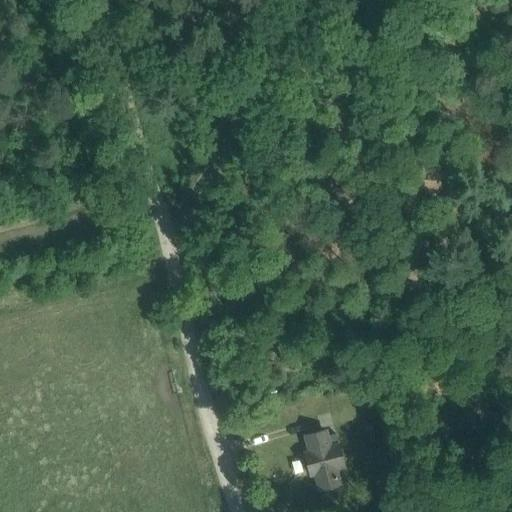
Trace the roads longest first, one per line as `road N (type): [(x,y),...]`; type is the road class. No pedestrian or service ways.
road 1 (track): [(238,511),(167,239)]
road 2 (track): [(167,239),(199,209),(222,171),(306,0)]
road 3 (track): [(151,184),(110,0)]
road 4 (track): [(0,222),(151,184)]
